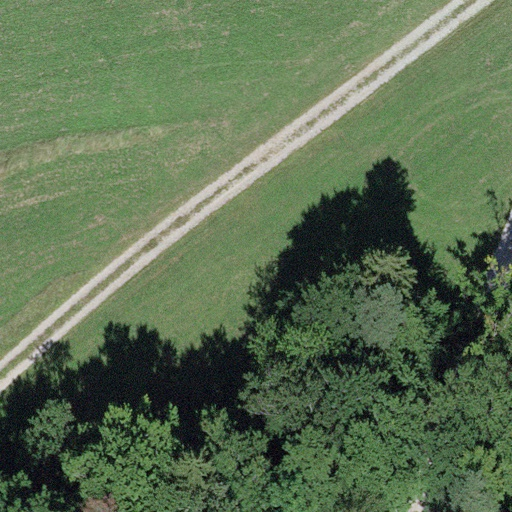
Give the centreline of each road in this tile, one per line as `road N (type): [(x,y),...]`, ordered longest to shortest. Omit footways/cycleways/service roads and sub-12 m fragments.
road 1 (track): [(0,368),(460,0)]
road 2 (track): [(511,242),(406,511)]
